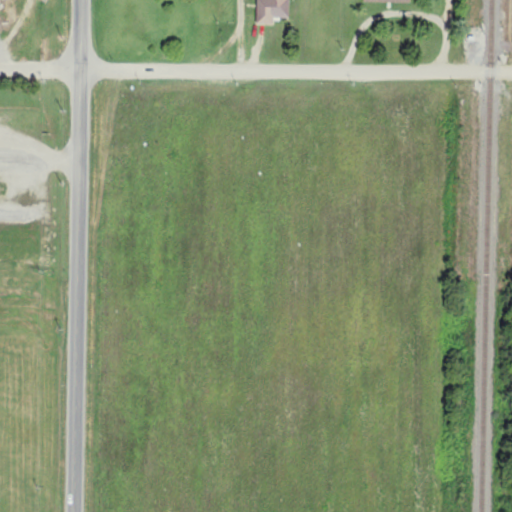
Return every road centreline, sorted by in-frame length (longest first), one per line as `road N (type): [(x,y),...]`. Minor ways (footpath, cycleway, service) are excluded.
road 1 (primary): [(74,511),(81,0)]
road 2 (residential): [(511,70),(81,70)]
